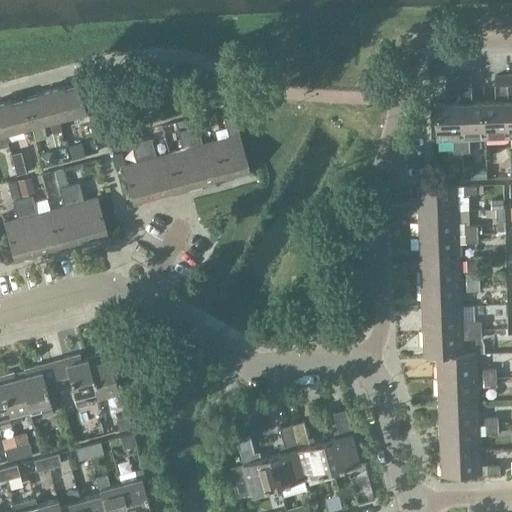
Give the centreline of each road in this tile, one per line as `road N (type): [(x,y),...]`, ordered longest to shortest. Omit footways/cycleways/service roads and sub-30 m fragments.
road 1 (residential): [(511,38),(416,41),(376,194),(380,331),(359,365)]
road 2 (unclassified): [(0,312),(106,286),(245,363),(342,358),(359,365)]
road 3 (unclassified): [(359,365),(378,385),(408,500)]
